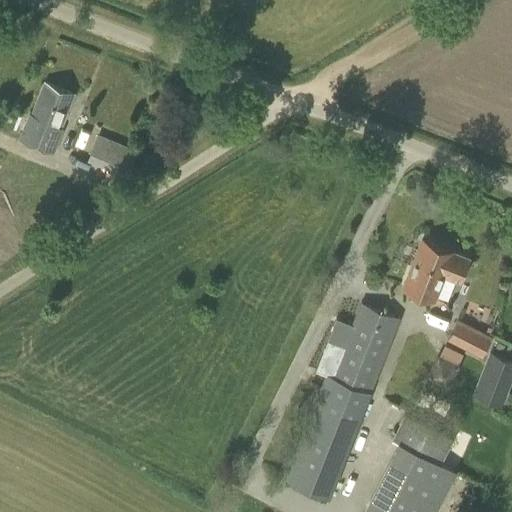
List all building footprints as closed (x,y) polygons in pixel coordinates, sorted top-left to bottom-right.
[(76,93),(44,80),(30,113),(29,112),(18,138),(54,152),(64,128),(62,127),(76,93)] [(130,172),(138,151),(98,136),(91,157),(130,172)] [(461,281),(471,255),(424,236),(404,288),(436,300),(445,275),(461,281)] [(330,498),(400,316),(361,301),(344,345),(327,338),(315,370),(326,374),(284,480),(330,498)] [(482,356),(492,336),(457,318),(447,338),(482,356)] [(510,406),(511,400),(511,393),(508,392),(511,381),(511,357),(489,349),(472,393),(503,404),(504,403),(510,406)] [(440,463),(453,437),(404,413),(391,438),(440,463)] [(400,511),(401,511),(372,497),(364,511),(400,511)]
